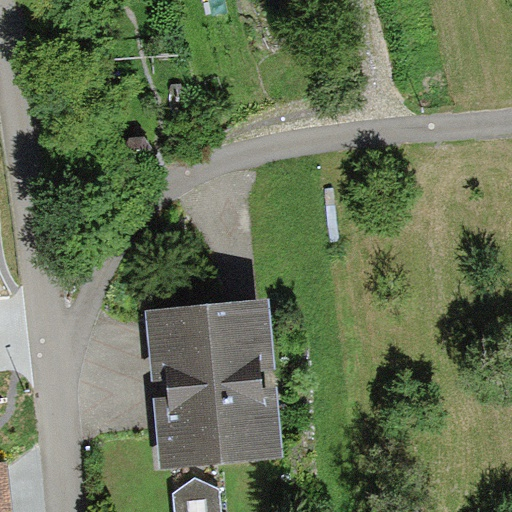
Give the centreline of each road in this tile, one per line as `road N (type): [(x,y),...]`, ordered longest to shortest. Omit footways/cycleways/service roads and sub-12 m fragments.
road 1 (residential): [(49,329),(84,311),(161,190),(304,137),(511,116)]
road 2 (residential): [(10,0),(49,329)]
road 3 (residential): [(49,329),(65,511)]
